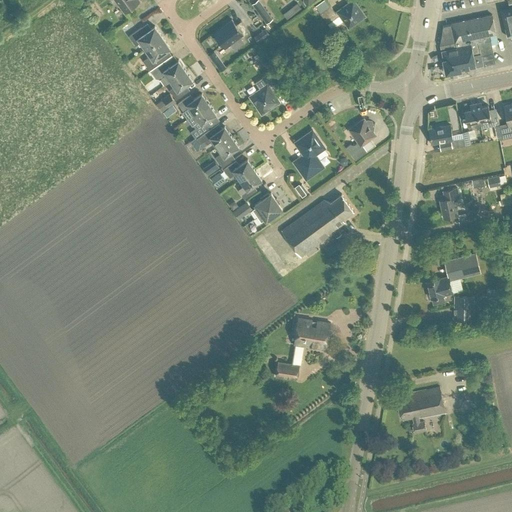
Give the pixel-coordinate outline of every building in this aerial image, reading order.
[(116,0),(125,11),(139,0),(116,0)] [(354,0),(351,0),(335,12),(331,5),(320,12),(328,23),(340,14),(349,27),(365,15),(354,0)] [(296,11),(292,6),(283,13),(287,18),(296,11)] [(264,7),(258,12),(266,23),(273,18),(264,7)] [(489,34),(496,33),(492,14),(451,23),(451,24),(443,26),(440,44),(441,44),(444,59),(443,59),(446,73),(461,70),(461,69),(476,66),(476,65),(495,61),(489,34)] [(227,25),(215,34),(224,46),(238,35),(240,38),(250,31),(241,20),(236,24),(232,19),(226,23),(227,25)] [(141,41),(146,48),(163,36),(155,25),(145,32),(141,27),(129,35),(136,45),(141,41)] [(258,42),(267,35),(263,30),(254,37),(258,42)] [(150,69),(164,60),(161,54),(171,47),(163,36),(146,48),(150,55),(144,60),(150,69)] [(256,51),(253,47),(247,52),(250,56),(256,51)] [(215,63),(220,59),(214,50),(209,54),(215,63)] [(260,68),(266,64),(260,56),(255,60),(260,68)] [(164,84),(171,80),(186,69),(179,59),(170,65),(166,59),(167,58),(150,70),(156,77),(160,78),(164,84)] [(193,80),(186,69),(171,80),(175,86),(170,89),(176,99),(188,91),(184,86),(193,80)] [(272,91),(279,86),(269,72),(255,82),(260,89),(250,95),(262,113),(279,101),(272,91)] [(174,101),(168,93),(162,97),(163,98),(157,103),(162,110),(169,106),(174,101)] [(209,103),(202,93),(191,100),(188,95),(178,102),(184,111),(182,112),(187,118),(194,113),(209,103)] [(481,102),(476,103),(480,123),(487,121),(488,126),(499,124),(498,118),(491,120),(488,105),(482,106),(481,102)] [(206,120),(216,113),(209,103),(194,113),(187,118),(192,125),(193,124),(200,134),(210,127),(206,120)] [(481,128),(480,123),(476,103),(470,104),(471,108),(465,110),(468,125),(475,124),(477,129),(481,128)] [(511,124),(511,103),(503,105),(508,126),(511,124)] [(366,121),(364,118),(349,129),(358,141),(354,144),(350,143),(346,146),(355,159),(367,150),(362,144),(376,134),(374,131),(375,122),(366,121)] [(450,124),(429,128),(431,143),(451,140),(452,148),(464,146),(463,138),(453,139),(450,124)] [(213,140),(217,146),(232,136),(225,125),(214,133),(211,128),(197,138),(200,143),(204,140),(207,144),(213,140)] [(314,154),(324,147),(312,130),(296,142),(305,154),(295,161),(306,177),(323,166),(314,154)] [(468,131),(462,132),(463,138),(464,146),(470,145),(468,131)] [(511,145),(511,139),(511,133),(501,135),(504,147),(511,145)] [(239,146),(232,136),(217,146),(222,152),(216,156),(223,166),(233,159),(229,153),(239,146)] [(340,162),(343,165),(347,164),(349,160),(345,156),(341,157),(340,162)] [(240,179),(255,169),(248,158),(237,166),(234,161),(224,168),(230,177),(236,173),(240,179)] [(208,174),(219,166),(214,160),(203,167),(208,174)] [(255,169),(240,179),(244,185),(238,189),(245,198),(255,191),(252,186),(262,179),(255,169)] [(217,185),(225,179),(219,171),(211,177),(217,185)] [(499,174),(487,176),(490,186),(501,184),(499,174)] [(485,184),(483,177),(472,180),(473,186),(485,184)] [(299,183),(295,186),(302,196),(306,193),(299,183)] [(455,203),(460,202),(457,187),(443,190),(445,199),(440,200),(443,217),(458,214),(455,203)] [(252,209),(257,215),(261,212),(261,213),(278,201),(271,192),(269,193),(268,192),(261,197),(262,199),(255,204),(257,206),(252,209)] [(301,255),(305,253),(308,256),(317,249),(315,246),(339,228),(338,226),(345,221),(343,218),(354,210),(342,193),(331,201),(324,198),(282,229),(301,255)] [(233,208),(238,205),(234,200),(229,203),(233,208)] [(239,218),(253,208),(247,200),(233,210),(239,218)] [(283,209),(278,201),(261,213),(261,212),(257,215),(261,222),(265,219),(266,220),(283,209)] [(344,249),(338,241),(326,249),(332,257),(344,249)] [(430,295),(431,297),(432,297),(433,302),(435,303),(444,301),(445,299),(444,294),(453,292),(450,279),(481,272),(476,252),(445,260),(448,275),(426,281),(428,289),(428,290),(428,294),(430,295)] [(498,297),(499,289),(487,287),(486,295),(498,297)] [(474,320),(474,296),(454,295),(454,320),(474,320)] [(317,321),(312,321),(312,319),(297,317),(293,343),(327,348),(331,322),(317,320),(317,321)] [(298,375),(299,365),(277,362),(276,371),(298,375)] [(441,386),(408,392),(408,393),(397,395),(398,401),(400,414),(403,414),(404,419),(413,417),(414,422),(412,423),(414,432),(426,429),(424,420),(420,421),(419,417),(446,412),(441,386)]
